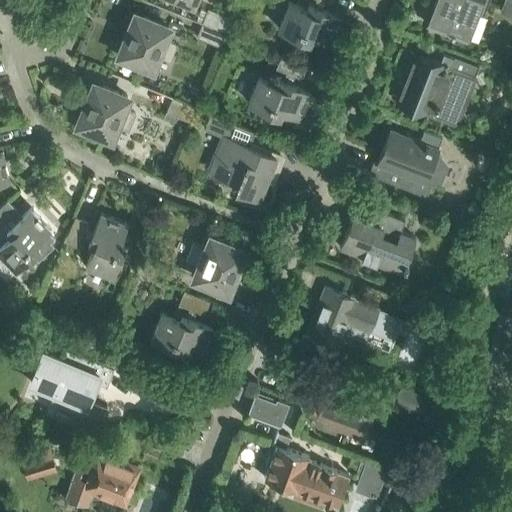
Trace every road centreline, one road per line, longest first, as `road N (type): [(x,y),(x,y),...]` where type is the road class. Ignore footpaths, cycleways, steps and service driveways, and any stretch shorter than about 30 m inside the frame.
road 1 (residential): [(190,511),(378,0)]
road 2 (residential): [(163,185),(73,146),(42,123),(16,52)]
road 3 (secondary): [(438,511),(511,357)]
